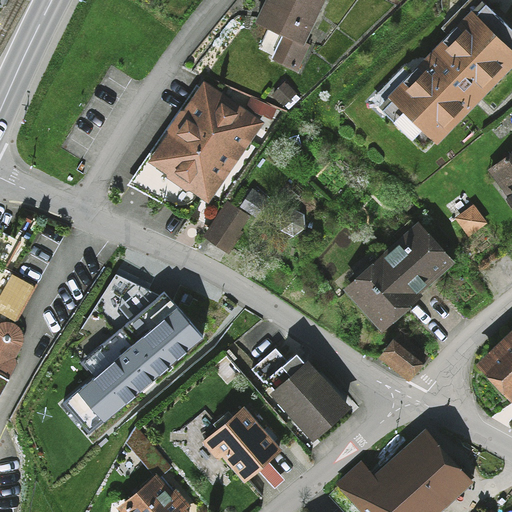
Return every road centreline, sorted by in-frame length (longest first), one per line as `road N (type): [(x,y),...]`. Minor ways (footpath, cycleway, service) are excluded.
road 1 (residential): [(418,400),(224,276),(85,213)]
road 2 (residential): [(85,213),(180,54),(227,0)]
road 3 (residential): [(275,511),(378,423),(418,400)]
road 4 (residential): [(511,303),(418,400)]
